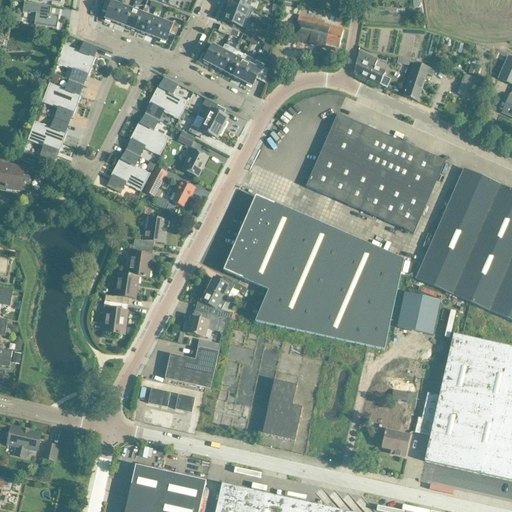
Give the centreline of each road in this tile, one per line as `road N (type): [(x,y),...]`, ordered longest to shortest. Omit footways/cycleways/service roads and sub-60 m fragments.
road 1 (unclassified): [(487,511),(111,429)]
road 2 (unclassified): [(111,429),(266,119)]
road 3 (residential): [(118,44),(82,158),(95,165),(155,61)]
road 4 (unclassified): [(511,160),(346,85)]
